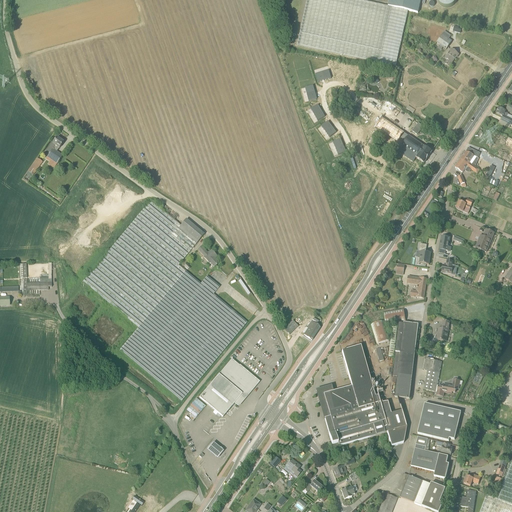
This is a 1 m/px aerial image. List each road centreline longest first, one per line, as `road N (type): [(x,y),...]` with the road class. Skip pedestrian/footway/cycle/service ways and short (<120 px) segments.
road 1 (unclassified): [(268,311),(220,241),(38,107),(18,75),(5,0)]
road 2 (primary): [(390,242),(511,64)]
road 3 (unclassified): [(413,396),(448,188)]
road 4 (unclassified): [(171,423),(268,311)]
road 5 (unclassified): [(345,511),(395,469),(413,396)]
